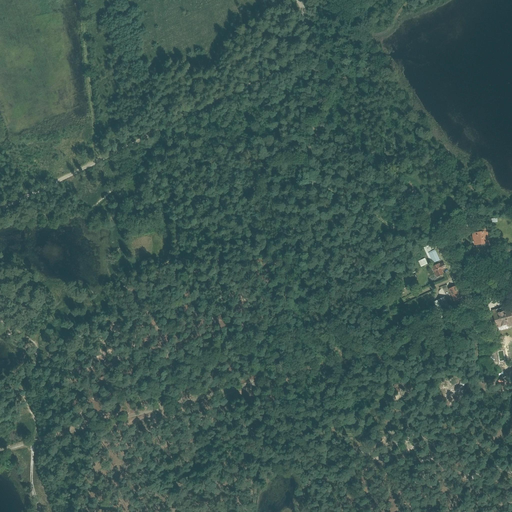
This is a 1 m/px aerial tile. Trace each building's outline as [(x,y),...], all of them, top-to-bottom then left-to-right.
[(475,239),(475,244),(488,242),(487,232),(486,228),(482,229),(482,233),(473,234),(474,239),(475,239)] [(435,250),(434,250),(431,244),(424,248),(432,264),(440,260),(435,250)] [(433,266),(436,272),(438,277),(445,273),(443,269),(446,268),(444,263),(438,265),(437,264),(433,266)] [(412,289),(406,276),(396,280),(402,294),(412,289)] [(449,289),(456,304),(464,300),(460,293),(460,294),(456,286),(449,289)] [(444,297),(434,302),(438,311),(449,306),(444,297)] [(499,331),(504,330),(509,328),(508,326),(511,324),(511,318),(509,308),(504,309),(504,308),(497,309),(497,313),(494,314),(497,327),(498,327),(499,331)]
